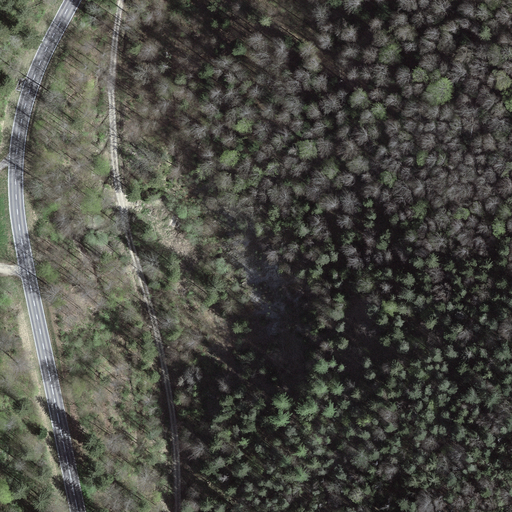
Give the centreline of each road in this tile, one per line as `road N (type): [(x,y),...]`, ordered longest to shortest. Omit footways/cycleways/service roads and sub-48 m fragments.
road 1 (primary): [(77,511),(15,188),(25,103),(72,0)]
road 2 (track): [(169,511),(153,362),(110,166),(108,66),(122,0)]
